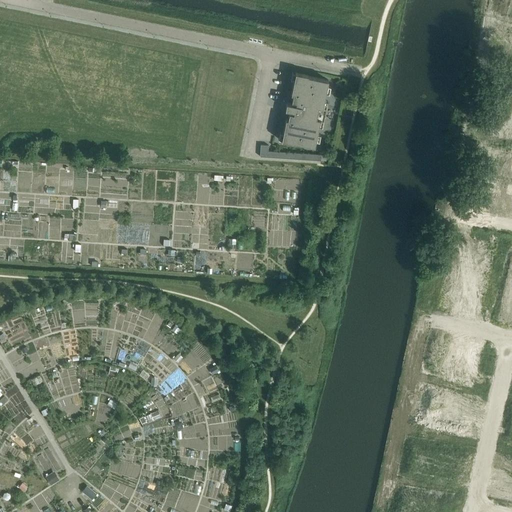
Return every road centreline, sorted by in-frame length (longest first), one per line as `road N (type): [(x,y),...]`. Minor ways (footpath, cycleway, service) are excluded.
road 1 (residential): [(25,4),(362,75)]
road 2 (residential): [(474,509),(511,337)]
